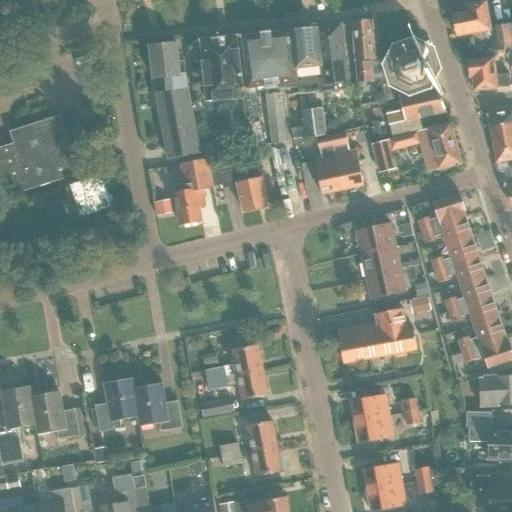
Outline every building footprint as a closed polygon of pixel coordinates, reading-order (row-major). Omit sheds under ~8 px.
[(485,32),(486,37),(490,36),(490,32),(485,2),(467,6),(468,13),(453,16),(456,36),(477,32),(478,34),(485,32)] [(367,63),(367,59),(375,58),(371,21),(367,21),(364,19),(359,20),(357,22),(353,23),(358,82),(372,81),(370,62),(367,63)] [(292,31),(300,95),(349,89),(341,24),(292,31)] [(493,27),(495,50),(511,47),(511,26),(511,24),(493,27)] [(241,36),(247,87),(243,88),(244,97),(244,94),(245,94),(250,117),(259,116),(256,87),(267,86),(267,94),(273,144),(287,142),(281,93),(279,85),(297,82),(291,30),(271,33),(271,32),(261,33),(261,34),(241,36)] [(244,97),(243,88),(237,37),(201,41),(201,42),(193,43),(195,62),(203,61),(208,101),(244,97)] [(150,46),(153,79),(166,78),(167,91),(156,93),(168,160),(200,154),(187,87),(186,74),(180,75),(177,43),(150,46)] [(411,85),(424,81),(430,68),(425,55),(413,49),(400,54),(394,66),(398,79),(411,85)] [(473,77),(474,91),(510,86),(509,74),(495,76),(493,59),(468,62),(470,77),(473,77)] [(387,114),(390,125),(446,112),(437,88),(399,97),(403,111),(387,114)] [(304,126),(306,138),(326,135),(322,109),(302,110),(304,126)] [(511,111),(487,115),(497,162),(511,159),(511,111)] [(376,122),(370,123),(373,139),(382,137),(379,121),(376,122)] [(255,123),(245,125),(249,145),(263,142),(259,122),(255,123)] [(438,169),(438,170),(461,164),(450,123),(428,129),(428,130),(418,132),(428,172),(438,169)] [(17,142),(0,147),(0,165),(7,163),(16,194),(56,181),(51,165),(58,163),(58,161),(82,154),(77,140),(67,143),(64,135),(53,139),(51,141),(51,134),(48,124),(15,134),(17,142)] [(304,126),(291,128),(293,140),(306,138),(304,126)] [(317,138),(319,151),(348,145),(346,133),(317,138)] [(374,145),(380,173),(396,169),(390,141),(374,145)] [(364,185),(357,150),(336,155),(343,190),(364,185)] [(58,163),(51,165),(56,181),(70,177),(73,184),(70,185),(80,218),(113,207),(102,175),(89,179),(86,172),(87,171),(82,154),(58,161),(58,163)] [(322,194),(343,190),(336,155),(315,159),(322,194)] [(219,166),(210,168),(213,187),(223,185),(224,188),(238,185),(244,212),(268,207),(262,178),(259,179),(256,166),(254,158),(219,166)] [(186,192),(175,194),(180,225),(202,221),(199,207),(206,206),(203,189),(213,188),(213,187),(210,168),(210,167),(207,167),(206,160),(181,165),(186,192)] [(430,217),(419,221),(422,232),(466,217),(464,211),(466,211),(461,194),(433,203),(438,218),(431,220),(430,217)] [(171,199),(154,203),(157,216),(173,213),(172,205),(171,200),(171,199)] [(307,224),(323,220),(320,210),(305,214),(307,224)] [(437,236),(443,234),(447,245),(473,237),(466,217),(422,232),(426,243),(438,239),(437,236)] [(410,223),(400,225),(403,237),(409,236),(410,236),(413,235),(413,233),(412,232),(410,223)] [(356,231),(361,254),(396,246),(391,224),(356,231)] [(436,272),(480,257),(473,237),(447,245),(451,258),(445,260),(443,257),(432,260),(436,272)] [(401,269),(396,246),(361,254),(366,276),(401,269)] [(461,286),(486,277),(480,257),(436,272),(440,283),(451,279),(450,276),(457,274),(461,286)] [(371,299),(406,292),(401,269),(366,276),(371,299)] [(449,312),(493,297),(486,277),(461,286),(465,298),(458,300),(457,297),(445,300),(449,312)] [(423,283),(414,285),(417,297),(427,295),(428,294),(428,293),(426,282),(423,283)] [(474,325),(499,317),(493,297),(449,312),(453,323),(464,319),(463,316),(470,314),(474,325)] [(413,314),(432,311),(430,298),(410,301),(413,314)] [(389,312),(393,334),(389,335),(393,355),(417,350),(413,329),(407,330),(403,309),(389,312)] [(389,335),(393,334),(389,312),(375,314),(376,323),(363,326),(369,359),(393,355),(389,335)] [(463,351),(506,337),(499,317),(474,325),(478,337),(471,340),(470,337),(459,340),(463,351)] [(344,364),(369,359),(363,326),(337,330),(344,364)] [(508,343),(506,337),(463,351),(463,352),(465,359),(466,361),(466,363),(478,359),(477,356),(483,354),(488,368),(511,360),(511,348),(510,342),(508,343)] [(259,345),(233,350),(236,365),(224,367),(206,371),(208,381),(263,370),(259,345)] [(215,350),(202,353),(203,360),(204,365),(218,363),(216,350),(215,350)] [(463,352),(452,356),(455,365),(466,361),(465,359),(463,352)] [(210,391),(228,387),(240,385),(242,400),(268,395),(263,370),(208,381),(210,391)] [(485,379),(479,379),(481,406),(511,404),(511,376),(485,377),(485,379)] [(122,428),(121,420),(138,417),(139,417),(134,391),(135,391),(133,381),(116,384),(116,382),(104,384),(108,403),(95,405),(100,432),(122,428)] [(151,388),(135,391),(134,391),(139,417),(138,417),(140,427),(159,423),(161,432),(183,428),(178,401),(165,403),(162,384),(150,386),(151,388)] [(24,462),(18,428),(36,425),(37,425),(32,399),(33,399),(31,390),(14,393),(14,390),(2,392),(5,411),(0,412),(0,454),(2,466),(24,462)] [(48,397),(33,399),(32,399),(37,425),(36,425),(38,435),(57,432),(59,440),(80,436),(76,409),(63,411),(60,392),(48,394),(48,397)] [(351,401),(355,423),(390,416),(386,395),(351,401)] [(200,404),(202,417),(234,412),(232,399),(200,404)] [(405,413),(419,411),(417,399),(403,401),(405,413)] [(419,411),(405,413),(407,425),(421,423),(419,411)] [(507,457),(511,457),(511,431),(491,431),(492,414),(469,413),(468,426),(471,426),(470,440),(489,440),(488,460),(507,460),(507,457)] [(358,444),(394,437),(390,416),(355,423),(358,444)] [(247,426),(252,451),(278,446),(273,421),(247,426)] [(222,457),(240,453),(238,443),(220,447),(222,457)] [(282,472),(278,446),(252,451),(256,476),(282,472)] [(106,447),(94,449),(95,450),(97,463),(108,461),(106,447)] [(240,453),(222,457),(224,467),(242,463),(240,453)] [(208,460),(193,462),(195,474),(210,472),(208,460)] [(131,464),(133,473),(147,470),(146,461),(131,464)] [(363,470),(367,491),(402,485),(398,463),(363,470)] [(417,482),(431,479),(429,467),(414,470),(417,482)] [(511,511),(511,482),(495,482),(496,470),(472,470),(472,494),(489,494),(488,511),(511,511)] [(140,511),(136,490),(135,490),(134,485),(133,478),(132,475),(112,478),(117,505),(102,508),(102,511),(140,511)] [(18,476),(6,478),(8,489),(20,487),(18,476)] [(138,477),(133,478),(134,485),(135,490),(136,490),(146,488),(145,482),(138,477)] [(431,479),(417,482),(419,494),(433,491),(431,480),(431,479)] [(370,511),(373,511),(406,506),(402,485),(367,491),(370,511)] [(49,493),(51,503),(37,506),(38,511),(76,511),(83,511),(82,502),(79,487),(49,493)] [(162,511),(161,506),(150,508),(146,488),(136,490),(140,511),(162,511)] [(38,511),(37,506),(24,508),(22,497),(0,501),(0,504),(1,511),(38,511)] [(188,501),(190,511),(187,511),(213,511),(211,497),(188,501)] [(246,502),(247,511),(289,511),(287,497),(265,501),(265,498),(246,502)] [(91,500),(82,502),(83,511),(84,511),(93,510),(91,500)] [(221,505),(222,511),(239,511),(238,502),(221,505)]
